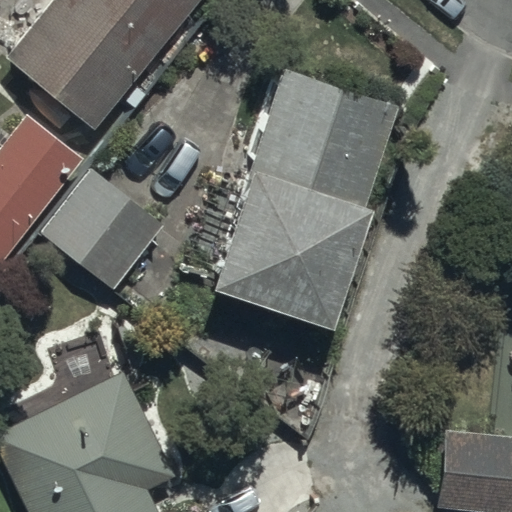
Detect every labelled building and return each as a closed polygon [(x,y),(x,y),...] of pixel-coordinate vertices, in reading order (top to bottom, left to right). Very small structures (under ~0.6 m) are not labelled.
[(37,0),(0,44),(0,49),(86,122),(188,0),(37,0)] [(206,273),(323,312),(393,98),(275,60),(206,273)] [(23,106),(0,134),(0,243),(76,150),(23,106)] [(87,161),(36,226),(109,283),(160,218),(87,161)] [(117,363),(0,421),(0,454),(28,511),(177,511),(174,511),(156,511),(143,484),(170,470),(117,363)] [(511,429),(441,423),(433,498),(511,506),(511,429)]
